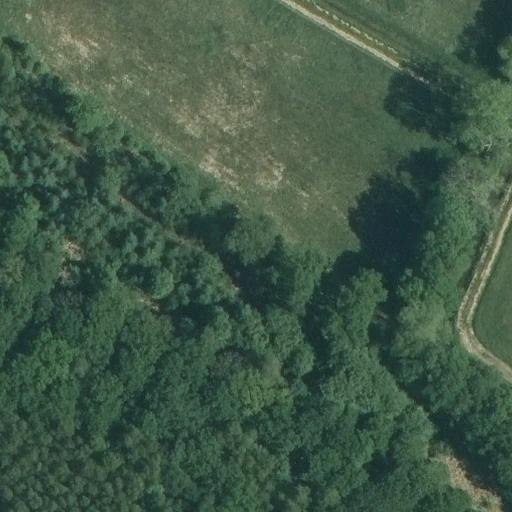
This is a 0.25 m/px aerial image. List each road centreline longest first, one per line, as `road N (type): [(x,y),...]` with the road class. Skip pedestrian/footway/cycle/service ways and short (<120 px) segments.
road 1 (track): [(511,136),(286,0)]
road 2 (track): [(511,377),(478,350),(470,322),(511,222)]
